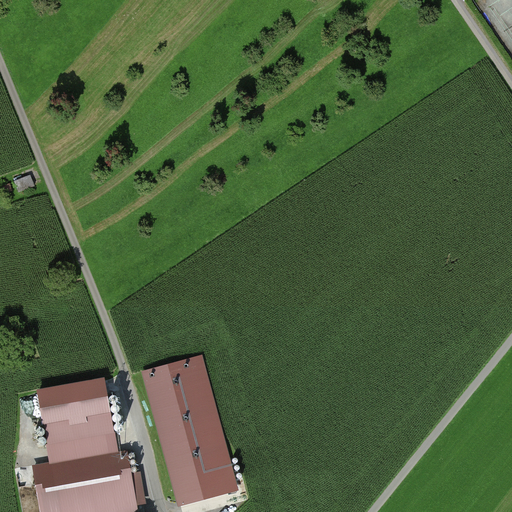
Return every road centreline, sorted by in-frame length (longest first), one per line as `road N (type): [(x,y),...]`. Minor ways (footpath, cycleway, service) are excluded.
road 1 (residential): [(0,69),(118,354),(162,511)]
road 2 (track): [(373,511),(511,338)]
